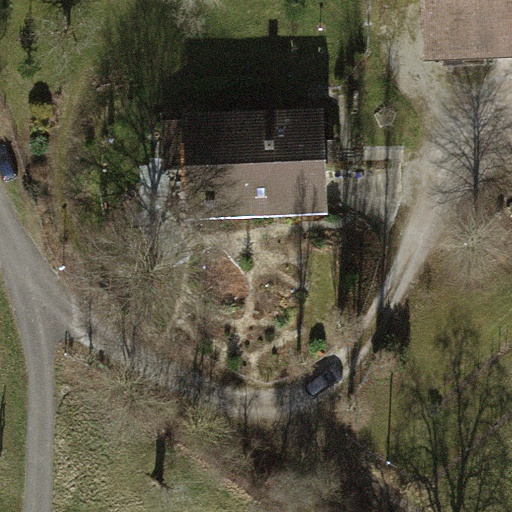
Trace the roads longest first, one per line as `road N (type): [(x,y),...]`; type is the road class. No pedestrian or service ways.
road 1 (track): [(38,305),(258,443),(399,511)]
road 2 (residential): [(0,192),(38,305),(63,455)]
